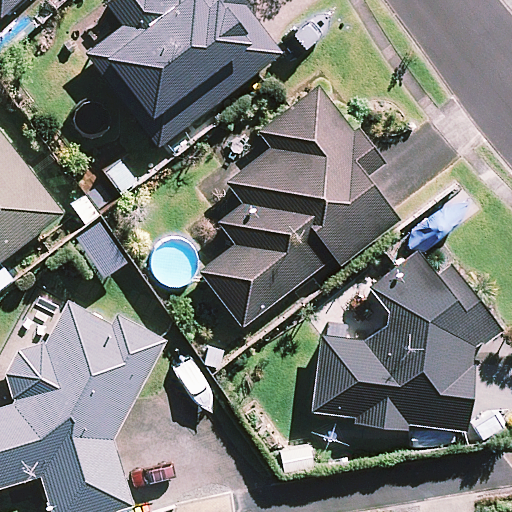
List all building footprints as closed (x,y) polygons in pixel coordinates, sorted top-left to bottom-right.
[(0,0),(0,12),(7,20),(29,0),(0,0)] [(92,56),(164,150),(287,55),(249,6),(254,3),(251,0),(121,0),(113,6),(129,27),(92,56)] [(204,273),(247,330),(339,260),(345,268),(407,221),(375,179),(392,165),(329,83),(265,132),(278,149),(232,184),(248,205),(224,224),(240,245),(204,273)] [(0,262),(2,265),(68,214),(0,126),(0,262)] [(478,367),(480,347),(487,342),(490,347),(511,329),(456,265),(445,275),(422,249),(375,289),(393,311),(391,327),(370,340),(327,335),(317,413),(474,432),(482,367),(478,367)] [(120,440),(172,342),(167,340),(123,316),(118,326),(74,303),(51,347),(48,345),(25,352),(13,375),(18,402),(21,403),(20,405),(0,411),(0,492),(46,478),(56,511),(123,511),(140,507),(120,440)]
